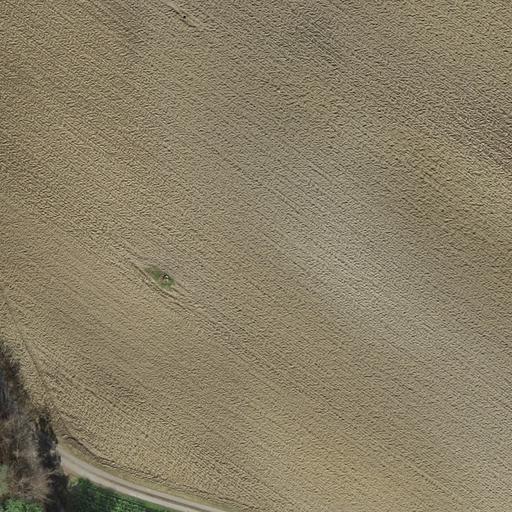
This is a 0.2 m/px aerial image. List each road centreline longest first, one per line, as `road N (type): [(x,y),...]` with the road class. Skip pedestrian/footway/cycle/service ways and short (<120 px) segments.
road 1 (track): [(205,511),(106,481),(18,426)]
road 2 (track): [(0,385),(58,511)]
